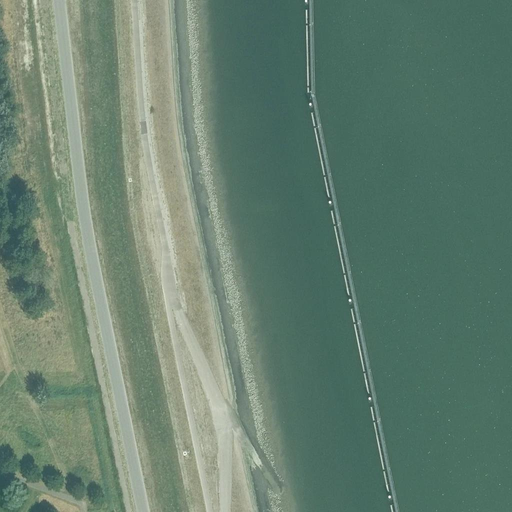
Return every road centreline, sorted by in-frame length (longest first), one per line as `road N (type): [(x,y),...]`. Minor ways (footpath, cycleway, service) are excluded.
road 1 (tertiary): [(143,511),(83,208),(60,0)]
road 2 (unclassified): [(168,282),(133,0)]
road 3 (unclassified): [(225,511),(217,407),(168,282)]
road 4 (unclassified): [(168,282),(210,511)]
